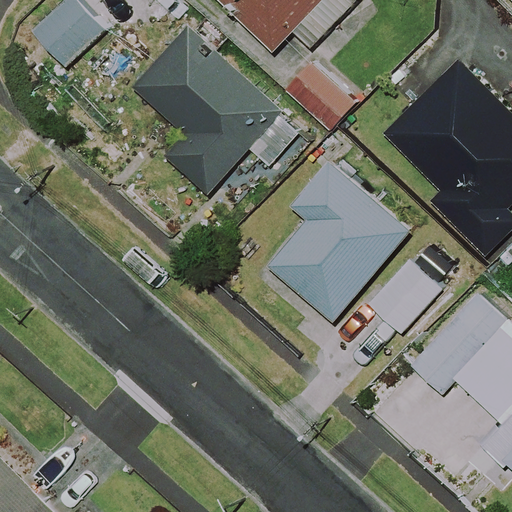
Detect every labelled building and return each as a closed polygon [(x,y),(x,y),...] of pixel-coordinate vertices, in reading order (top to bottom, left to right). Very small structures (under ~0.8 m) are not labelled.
[(107,34),(77,0),(74,0),(36,33),(67,69),(107,34)] [(221,0),(277,55),(297,35),(312,50),(357,4),(353,0),(221,0)] [(169,158),(210,195),(254,148),(277,170),(309,136),(193,30),(138,89),(189,136),(169,158)] [(363,100),(319,60),(289,92),(333,132),(363,100)] [(511,114),(463,65),(389,137),(443,192),(434,200),(482,249),(511,219),(511,114)] [(354,142),(334,167),(298,211),(312,223),(273,271),(338,324),(413,232),(360,188),(380,164),(354,142)] [(511,245),(500,257),(511,268),(511,267),(511,245)] [(446,289),(413,259),(371,305),(404,335),(446,289)] [(511,324),(511,322),(481,293),(412,366),(444,396),(511,324)] [(58,511),(0,453),(0,511),(58,511)]
